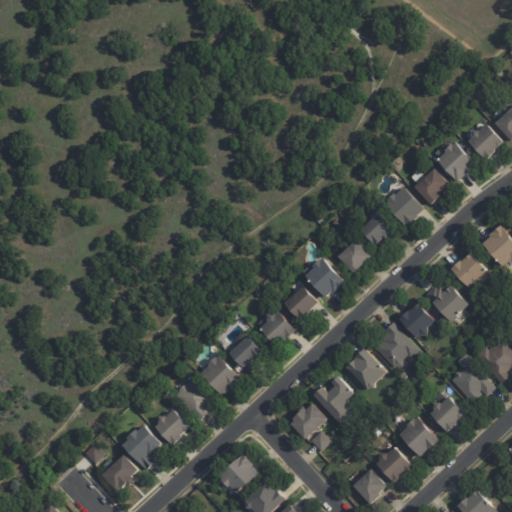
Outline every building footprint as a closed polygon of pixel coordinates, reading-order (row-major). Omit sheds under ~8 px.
[(511,134),(499,121),(508,112),(502,106),(511,97),(511,98),(511,134)] [(497,152),(488,160),(472,140),(476,137),(475,135),(475,129),(482,129),(483,130),(491,123),(507,141),(502,145),(497,150),(498,151),(497,152)] [(469,174),(461,182),(437,153),(446,145),(449,149),(457,142),(459,144),(462,141),(480,161),(474,167),(476,169),(469,174)] [(429,174),(421,182),(415,175),(424,168),(429,174)] [(443,198),(436,205),(419,187),(439,168),(454,183),(451,185),(451,186),(445,192),(445,191),(443,193),(446,196),(443,198)] [(427,211),(423,215),(425,216),(413,226),(391,201),(401,192),(403,193),(411,185),(431,208),(427,211)] [(398,231),(389,238),(388,237),(383,241),(369,225),(375,220),(372,216),(381,208),(385,212),(389,208),(403,225),(399,229),(400,230),(398,231)] [(511,261),(505,268),(486,245),(494,238),(492,235),(505,225),(511,233),(511,261)] [(375,258),(358,274),(342,258),(361,240),(376,257),(375,258)] [(453,271),(463,262),(465,263),(473,254),(490,271),(482,279),(483,280),(482,286),(476,287),(475,286),(471,290),(453,271)] [(340,293),(338,291),(330,298),(305,274),(314,264),(317,267),(324,260),(326,262),(328,259),(350,282),(340,293)] [(321,303),(305,318),(290,302),(308,285),(323,301),(321,303)] [(468,311),(456,322),(439,303),(437,305),(430,296),(439,288),(440,290),(443,286),(448,292),(456,285),(475,304),(468,311)] [(402,319),(412,310),(413,311),(422,302),(438,320),(437,321),(443,328),(432,338),(430,335),(425,335),(423,334),(420,337),(402,319)] [(299,331),(294,336),(293,335),(283,344),(270,328),(271,327),(269,324),(275,319),(274,318),(275,311),(282,311),(282,312),(287,307),(304,327),(299,331)] [(411,355),(407,359),(406,366),(400,365),(398,366),(378,345),(384,340),(384,339),(391,332),(389,330),(398,321),(424,349),(415,358),(412,354),(411,355)] [(260,364),(252,372),(233,351),(251,333),(266,349),(257,358),(261,363),(260,364)] [(511,373),(511,374),(511,375),(511,376),(503,384),(479,354),(488,346),(491,351),(496,346),(496,340),(502,342),(507,338),(511,344),(511,373)] [(350,368),(368,350),(390,372),(377,385),(380,387),(378,389),(373,388),(372,390),(350,368)] [(498,388),(487,397),(482,389),(480,391),(485,396),(475,404),(453,380),(457,376),(457,371),(462,372),(466,369),(459,360),(467,353),(498,388)] [(233,388),(226,394),(205,372),(214,364),(212,362),(220,355),(221,356),(224,354),(247,377),(236,388),(234,387),(233,388)] [(406,372),(410,376),(406,380),(402,376),(406,372)] [(210,414),(203,420),(178,392),(190,382),(190,383),(199,375),(218,397),(216,398),(219,401),(217,403),(218,404),(211,410),(213,412),(210,414)] [(356,414),(345,425),(318,395),(328,387),(333,392),(340,386),(337,383),(343,377),(359,394),(351,400),(351,408),(356,414)] [(459,423),(461,425),(451,433),(434,413),(438,411),(437,410),(438,403),(445,403),(453,397),(470,415),(459,423)] [(295,424),(298,422),(296,420),(306,411),(305,410),(308,408),(310,410),(317,404),(331,420),(309,440),(295,424)] [(192,427),(184,435),(186,437),(177,445),(159,426),(161,423),(162,415),(169,415),(170,416),(177,409),(193,426),(192,427)] [(433,449),(432,450),(423,458),(403,435),(412,428),(410,426),(418,418),(419,420),(422,417),(443,441),(433,449)] [(157,451),(155,449),(153,451),(161,459),(151,469),(127,445),(135,437),(133,436),(142,426),(144,429),(151,422),(168,440),(166,442),(167,443),(162,448),(161,447),(157,451)] [(325,449),(315,439),(326,430),(336,441),(326,450),(325,449)] [(97,460),(90,452),(100,443),(109,453),(99,463),(97,460)] [(410,471),(401,480),(384,462),(388,458),(387,457),(388,451),(394,451),(395,452),(404,444),(420,462),(410,471)] [(239,492),(233,486),(232,487),(225,480),(227,478),(225,476),(248,453),(258,464),(256,466),(264,474),(243,495),(239,492)] [(136,485),(134,486),(132,484),(127,489),(125,487),(122,490),(109,475),(130,454),(143,470),(137,476),(141,480),(136,485)] [(390,487),(383,493),(385,495),(375,504),(358,486),(376,469),(392,486),(390,487)] [(282,490),(290,498),(276,511),(258,511),(255,509),(250,508),(250,503),(248,501),(272,478),(279,486),(278,487),(281,490),(282,490)] [(467,511),(462,506),(471,497),(472,498),(482,489),(499,507),(497,509),(500,511),(467,511)]
